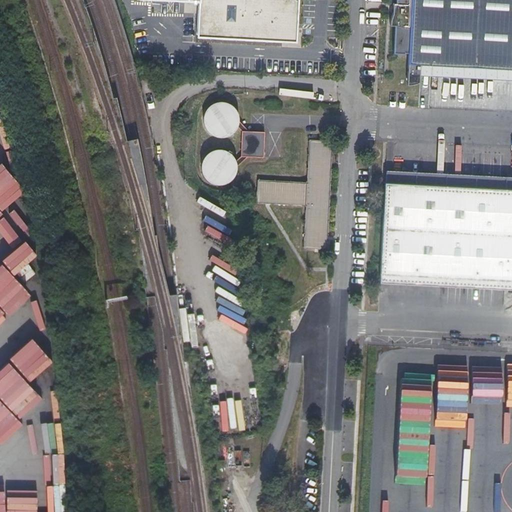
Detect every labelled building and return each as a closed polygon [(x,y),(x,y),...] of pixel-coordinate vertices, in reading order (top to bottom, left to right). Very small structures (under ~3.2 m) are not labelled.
[(204,41),(300,46),(302,0),(143,0),(143,6),(189,8),(205,9),(205,16),(204,41)] [(511,0),(400,0),(401,1),(398,4),(398,10),(395,16),(394,27),(399,26),(397,54),(412,55),(410,87),(414,87),(417,86),(421,84),(423,81),(424,76),(511,80),(511,0)] [(241,123),(241,122),(241,121),(240,116),(239,114),(238,111),(234,107),(231,106),(229,105),(226,104),(224,104),(220,104),(218,104),(213,107),(210,109),(209,111),(207,114),(206,117),(205,120),(206,124),(206,127),(208,131),(210,134),(213,136),(216,138),(220,139),(224,139),(228,139),(233,136),(236,134),(238,131),(240,128),(244,133),(243,159),(238,163),(236,160),(234,157),(231,155),(229,153),(226,152),(222,151),(219,151),(216,152),(213,153),(210,155),(208,156),(206,159),(205,161),(203,164),(203,169),(203,173),(205,177),(207,180),(210,183),(213,185),(216,186),(220,187),(224,187),(228,186),(230,184),(232,183),(234,181),(236,179),(237,176),(238,173),(239,169),(250,159),(265,160),(267,134),(251,133),(241,123)] [(307,184),(257,182),(256,206),(306,209),(303,250),(324,251),(330,142),(310,141),(307,184)] [(511,179),(387,174),(386,186),(511,192),(511,179)] [(511,192),(386,186),(382,278),(511,284),(511,192)] [(12,268),(34,251),(27,241),(4,258),(12,268)] [(511,284),(382,278),(382,281),(511,287),(511,284)] [(14,361),(27,376),(49,356),(35,341),(14,361)] [(12,363),(0,373),(0,442),(46,402),(12,363)] [(436,363),(433,435),(463,436),(467,365),(436,363)] [(502,389),(503,373),(493,372),(493,370),(473,369),(471,394),(492,395),(493,389),(502,389)]
